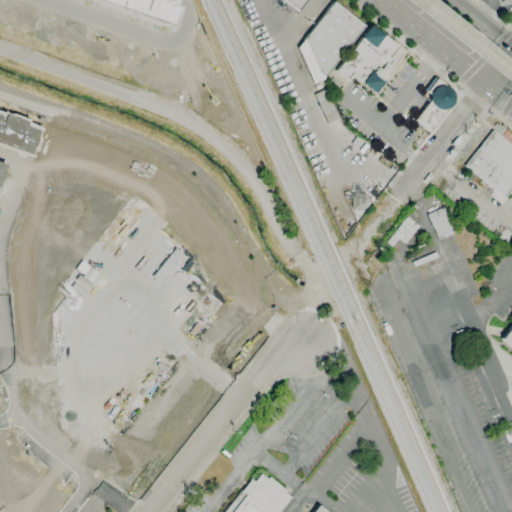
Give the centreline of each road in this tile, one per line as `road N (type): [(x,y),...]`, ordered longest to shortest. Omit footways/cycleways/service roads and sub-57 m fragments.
road 1 (residential): [(154,511),(275,362),(308,342)]
road 2 (residential): [(395,198),(511,57)]
road 3 (primary): [(382,0),(489,85)]
